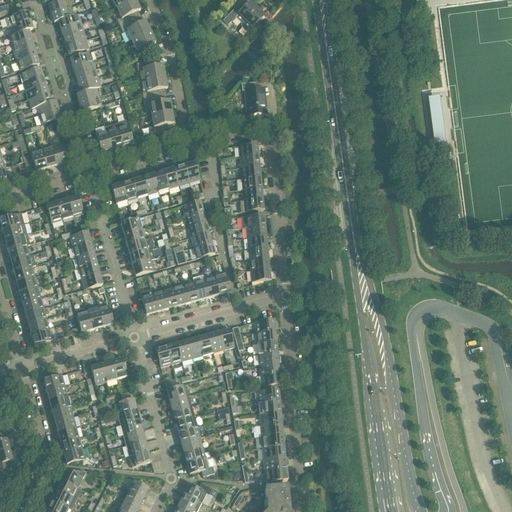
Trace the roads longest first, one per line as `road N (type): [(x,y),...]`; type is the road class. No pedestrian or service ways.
road 1 (secondary): [(362,281),(321,0)]
road 2 (secondary): [(420,511),(373,300),(362,281)]
road 3 (secondary): [(362,281),(358,302),(392,511)]
road 4 (residential): [(286,295),(269,140),(208,140)]
road 5 (residential): [(303,511),(286,295)]
road 6 (unclassified): [(511,417),(489,326),(430,309),(416,321),(420,355)]
road 7 (residential): [(155,511),(170,472),(133,338)]
road 8 (residential): [(133,338),(87,173)]
road 9 (unclassified): [(463,511),(420,355)]
road 10 (unclassified): [(420,355),(425,432),(447,511)]
road 11 (residential): [(133,338),(286,295)]
road 12 (residential): [(188,146),(169,55),(147,0)]
